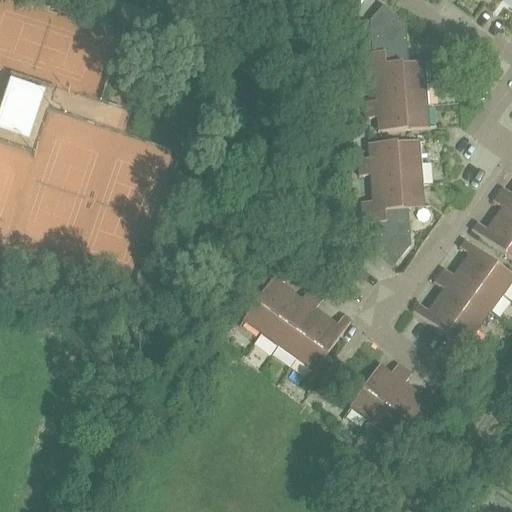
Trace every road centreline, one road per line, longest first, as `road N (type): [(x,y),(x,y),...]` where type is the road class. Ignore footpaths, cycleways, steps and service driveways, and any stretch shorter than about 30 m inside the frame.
road 1 (residential): [(436,375),(381,334),(510,151),(480,130),(511,82)]
road 2 (residential): [(511,56),(406,0)]
